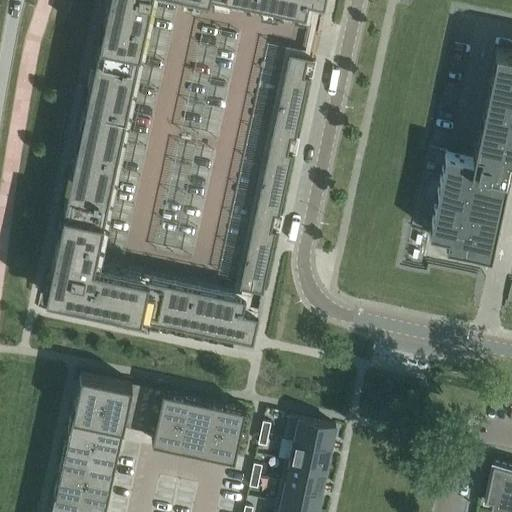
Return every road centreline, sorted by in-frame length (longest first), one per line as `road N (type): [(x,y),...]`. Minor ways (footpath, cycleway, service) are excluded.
road 1 (residential): [(492,346),(328,310),(310,291),(304,265),(354,0)]
road 2 (residential): [(443,511),(454,457),(468,436),(511,436)]
